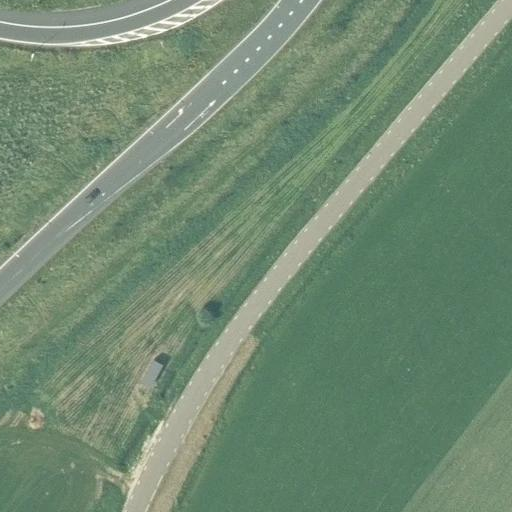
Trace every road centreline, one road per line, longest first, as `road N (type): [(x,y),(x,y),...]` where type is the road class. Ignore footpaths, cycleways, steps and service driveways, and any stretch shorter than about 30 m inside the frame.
road 1 (unclassified): [(137,511),(192,398),(260,299),(511,5)]
road 2 (motorway): [(0,281),(291,0)]
road 3 (motorway): [(191,0),(109,32),(0,32)]
